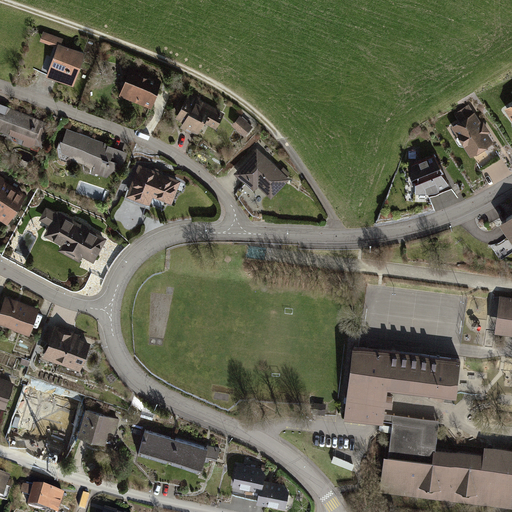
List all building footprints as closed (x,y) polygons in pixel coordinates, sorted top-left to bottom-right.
[(45,32),(41,41),(58,47),(48,74),(76,85),(90,48),(45,32)] [(165,80),(132,67),(121,94),(154,107),(165,80)] [(201,97),(190,91),(176,116),(183,120),(180,124),(198,134),(205,123),(215,128),(224,112),(200,99),(201,97)] [(460,120),(453,125),(472,155),(496,141),(470,103),(455,112),(460,120)] [(44,145),(53,121),(9,104),(6,112),(0,109),(0,126),(27,137),(25,142),(31,145),(35,141),(44,145)] [(247,133),(256,123),(244,112),(235,121),(247,133)] [(130,148),(68,128),(60,151),(96,163),(93,170),(113,176),(115,168),(123,170),(130,148)] [(292,176),(258,145),(234,170),(255,190),(260,184),(274,196),(292,176)] [(438,152),(414,161),(417,191),(430,193),(452,181),(438,152)] [(184,177),(139,161),(127,193),(153,203),(155,196),(174,203),(184,177)] [(27,194),(0,177),(0,217),(9,223),(27,194)] [(108,237),(47,207),(40,220),(51,225),(45,235),(63,244),(60,249),(81,260),(84,254),(97,260),(108,237)] [(511,295),(502,294),(498,331),(511,332),(511,295)] [(42,308),(7,295),(0,314),(0,321),(32,333),(42,308)] [(95,341),(57,326),(45,355),(83,370),(95,341)] [(459,359),(352,345),(343,416),(388,421),(379,490),(510,507),(511,489),(511,450),(481,447),(480,453),(433,447),(437,418),(384,412),(385,403),(392,404),(393,393),(386,392),(387,380),(455,388),(459,359)] [(2,372),(0,370),(0,403),(8,406),(16,384),(0,378),(2,372)] [(63,396),(39,389),(32,411),(57,419),(63,396)] [(122,418),(89,408),(82,432),(108,440),(111,431),(117,432),(122,418)] [(210,445),(149,428),(143,450),(203,467),(207,452),(221,456),(224,445),(210,442),(210,445)] [(270,468),(239,462),(234,485),(262,490),(260,503),(288,508),(292,485),(267,480),(270,468)] [(13,476),(0,472),(0,494),(7,497),(13,476)] [(50,511),(61,511),(67,491),(36,483),(29,506),(50,511)]
